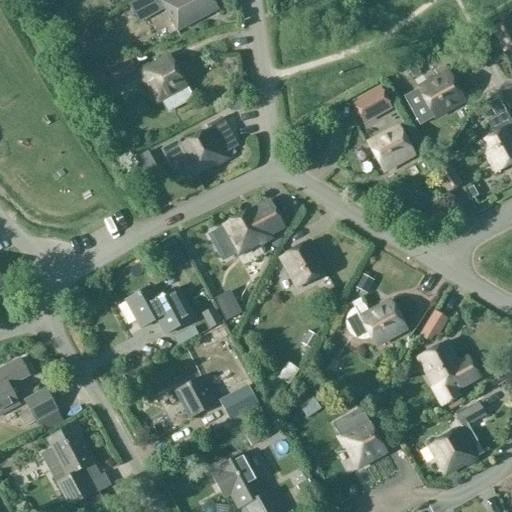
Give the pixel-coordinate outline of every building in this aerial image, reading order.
[(155,0),(138,0),(128,6),(134,16),(157,4),(155,0)] [(212,0),(164,0),(161,2),(177,32),(218,10),(212,0)] [(492,31),(504,54),(511,49),(511,26),(509,22),(492,31)] [(77,48),(92,41),(86,29),(71,37),(77,48)] [(195,99),(188,87),(170,57),(142,73),(148,84),(151,82),(170,113),(195,99)] [(130,59),(108,71),(114,84),(137,71),(130,59)] [(407,69),(412,78),(420,74),(415,64),(407,69)] [(420,125),(434,118),(432,115),(453,104),(454,108),(465,102),(446,66),(435,72),(438,78),(418,89),(404,97),(420,125)] [(390,109),(379,89),(353,104),(364,123),(390,109)] [(495,135),(483,141),(494,162),(490,163),(496,174),(511,165),(511,135),(509,129),(511,126),(511,121),(506,111),(499,98),(490,104),(495,114),(496,117),(494,118),(488,121),(495,135)] [(484,119),(495,114),(489,103),(478,108),(484,119)] [(178,142),(163,151),(171,166),(185,158),(193,172),(214,160),(216,164),(226,158),(224,155),(238,147),(222,118),(208,126),(210,129),(180,146),(178,142)] [(396,127),(371,141),(382,161),(379,163),(385,173),(413,158),(396,127)] [(433,171),(446,194),(462,185),(449,162),(433,171)] [(256,240),(258,244),(285,228),(270,202),(255,211),(254,210),(216,231),(211,234),(224,258),(256,240)] [(326,274),(309,243),(280,259),(286,269),(290,267),(301,287),(326,274)] [(193,321),(176,289),(159,298),(153,287),(126,301),(141,330),(158,321),(166,335),(193,321)] [(346,321),(345,326),(347,330),(351,336),(356,339),(361,341),(365,341),(371,339),(374,344),(394,333),(396,336),(407,330),(391,301),(369,314),(361,299),(352,304),(354,309),(350,312),(347,316),(346,321)] [(201,315),(210,330),(222,323),(213,308),(201,315)] [(431,346),(446,322),(434,314),(419,337),(431,346)] [(308,332),(301,345),(311,351),(318,338),(308,332)] [(460,395),(457,391),(457,390),(479,378),(468,358),(458,364),(447,343),(418,358),(434,387),(432,388),(442,405),(460,395)] [(0,415),(20,405),(10,386),(29,376),(20,359),(0,370),(0,415)] [(175,392),(190,420),(217,406),(202,378),(175,392)] [(248,386),(220,401),(234,428),(247,420),(244,414),(259,406),(248,386)] [(24,402),(36,423),(57,411),(46,390),(24,402)] [(429,450),(443,474),(463,463),(465,466),(477,460),(476,457),(484,453),(468,425),(485,416),(478,405),(457,417),(463,427),(460,429),(461,431),(429,450)] [(358,410),(332,424),(340,438),(338,440),(344,451),(347,450),(358,469),(386,454),(362,411),(358,410)] [(42,455),(57,482),(67,502),(62,505),(65,511),(93,511),(106,505),(99,492),(111,486),(105,474),(101,476),(79,436),(83,434),(77,423),(58,433),(64,443),(42,455)] [(247,438),(261,435),(259,424),(244,427),(247,438)] [(217,471),(210,475),(224,499),(231,495),(239,510),(247,506),(249,511),(283,511),(284,511),(272,491),(265,494),(250,467),(243,453),(216,468),(217,471)]
